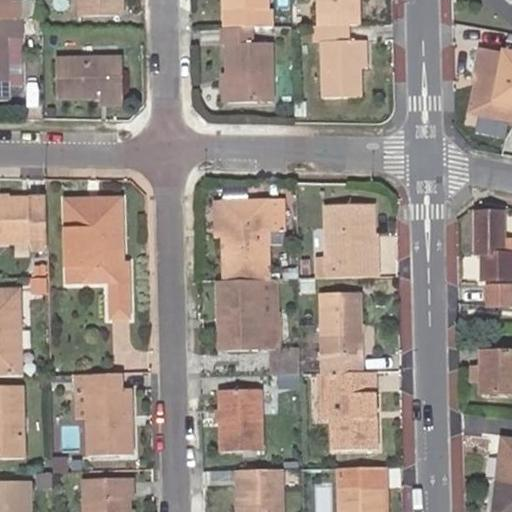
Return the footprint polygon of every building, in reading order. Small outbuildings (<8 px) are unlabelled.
[(0,0),(0,20),(14,20),(23,21),(23,6),(11,5),(10,0),(0,0)] [(80,0),(81,13),(121,14),(120,0),(80,0)] [(227,0),(228,11),(228,28),(239,28),(253,27),(274,27),(273,10),(269,10),(268,0),(227,0)] [(345,25),(357,25),(356,0),(316,0),(318,26),(345,25)] [(14,20),(0,20),(0,101),(8,101),(6,36),(14,35),(14,20)] [(14,20),(14,35),(23,35),(23,21),(14,20)] [(318,26),(313,26),(314,43),(322,43),(322,99),(360,99),(359,72),(358,42),(346,42),(345,25),(318,26)] [(228,28),(223,28),(223,45),(227,45),(227,76),(228,76),(228,102),(240,102),(273,101),(271,44),(253,44),(253,27),(239,28),(228,28)] [(511,54),(503,53),(494,101),(511,103),(511,54)] [(99,96),(122,96),(122,59),(56,59),(56,98),(99,96)] [(122,104),(122,96),(99,96),(99,106),(122,104)] [(6,199),(0,199),(0,244),(29,243),(30,252),(44,251),(43,200),(28,199),(6,199)] [(78,278),(127,277),(127,265),(121,265),(120,239),(119,203),(67,205),(69,278),(78,278)] [(223,234),(223,203),(214,203),(214,235),(223,234)] [(262,281),(267,280),(265,231),(282,230),(281,203),(223,203),(223,234),(223,281),(262,281)] [(372,207),(327,208),(327,257),(316,257),(316,280),(327,279),(373,278),(372,237),(372,207)] [(511,255),(505,255),(504,245),(504,213),(504,210),(477,211),(478,256),(483,257),(483,281),(511,280),(511,255)] [(128,318),(127,277),(78,278),(69,278),(69,284),(73,284),(111,283),(113,318),(128,318)] [(278,312),(276,280),(267,280),(262,281),(262,311),(278,312)] [(223,281),(216,281),(217,317),(225,318),(225,350),(278,349),(278,312),(262,311),(262,281),(223,281)] [(511,288),(485,286),(483,306),(511,308),(511,288)] [(0,377),(20,377),(19,334),(18,292),(0,292),(0,377)] [(363,355),(362,295),(321,294),(323,356),(363,355)] [(217,349),(225,350),(225,318),(217,317),(217,349)] [(511,353),(481,354),(480,394),(511,393),(511,353)] [(298,360),(287,360),(287,374),(298,374),(298,360)] [(376,411),(375,373),(326,374),(327,420),(332,419),(333,449),(377,449),(376,421),(373,421),(373,411),(376,411)] [(287,374),(277,374),(277,386),(298,386),(298,374),(287,374)] [(326,374),(318,374),(321,420),(327,420),(326,374)] [(119,393),(118,375),(76,376),(77,395),(86,395),(87,418),(88,459),(130,458),(128,392),(119,393)] [(47,376),(36,377),(36,390),(47,390),(47,376)] [(0,459),(21,459),(19,387),(0,387),(0,459)] [(220,413),(220,418),(221,451),(260,451),(259,391),(219,391),(220,413)] [(86,395),(77,395),(78,418),(87,418),(86,395)] [(503,463),(500,487),(498,502),(494,502),(492,511),(511,511),(511,443),(501,442),(498,462),(503,463)] [(49,473),(62,473),(62,459),(48,459),(49,473)] [(342,489),(342,511),(384,511),(384,487),(383,467),(342,468),(342,489)] [(281,511),(280,469),(237,470),(238,511),(281,511)] [(49,473),(36,473),(36,488),(50,487),(49,473)] [(62,473),(49,473),(50,487),(63,487),(62,473)] [(127,511),(126,497),(126,481),(83,482),(83,511),(127,511)] [(0,511),(30,511),(29,485),(0,485),(0,511)]
